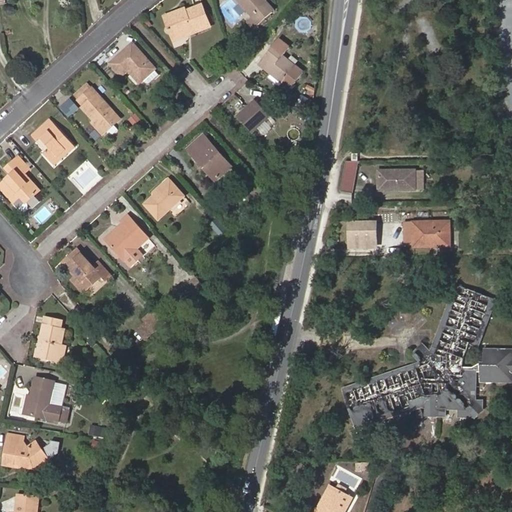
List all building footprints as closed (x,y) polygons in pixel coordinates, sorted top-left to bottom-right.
[(264,0),(240,0),(256,16),(261,11),(267,18),(272,14),(275,11),(269,4),(264,0)] [(272,2),(269,4),(275,11),(278,8),(272,2)] [(195,28),(211,21),(203,3),(188,10),(186,7),(166,16),(175,34),(194,26),(195,28)] [(261,25),(267,18),(261,11),(256,16),(250,21),(256,28),(261,25)] [(274,16),(272,14),(267,18),(261,25),(263,27),(274,16)] [(213,24),(211,21),(195,28),(194,26),(175,34),(177,40),(213,24)] [(278,74),(285,81),(288,83),(295,88),(308,72),(288,56),(294,47),(284,39),(264,64),(278,74)] [(137,64),(148,77),(160,66),(137,42),(115,62),(126,74),(132,68),(137,64)] [(144,81),(148,77),(137,64),(132,68),(144,81)] [(283,83),(285,81),(278,74),(275,77),(283,83)] [(79,94),(84,99),(97,87),(93,81),(79,94)] [(97,87),(84,99),(90,105),(88,107),(100,121),(102,119),(112,130),(126,117),(98,86),(97,87)] [(251,133),(271,116),(257,100),(238,117),(251,133)] [(140,112),(130,118),(135,127),(145,122),(140,112)] [(67,147),(70,150),(77,144),(58,123),(53,116),(47,121),(34,132),(40,140),(42,137),(50,146),(47,149),(45,150),(53,159),(67,147)] [(108,134),(112,130),(102,119),(100,121),(98,122),(108,134)] [(207,163),(221,178),(234,166),(207,135),(190,151),(203,166),(207,163)] [(40,140),(47,149),(50,146),(42,137),(40,140)] [(55,162),(70,150),(67,147),(53,159),(55,162)] [(27,200),(37,191),(26,179),(30,176),(25,171),(32,165),(22,154),(8,166),(13,172),(1,183),(14,199),(21,193),(27,200)] [(355,192),(359,162),(346,160),(342,190),(355,192)] [(217,182),(221,178),(207,163),(203,166),(217,182)] [(415,190),(415,171),(379,172),(379,191),(415,190)] [(26,179),(37,191),(40,188),(30,176),(26,179)] [(187,195),(171,177),(145,200),(161,218),(187,195)] [(27,205),(27,200),(21,193),(14,199),(11,201),(18,208),(22,209),(27,205)] [(120,230),(108,241),(124,259),(125,258),(138,247),(139,246),(149,238),(129,215),(122,221),(124,223),(118,228),(120,230)] [(227,230),(217,219),(211,224),(220,235),(227,230)] [(406,244),(414,243),(413,223),(405,223),(406,244)] [(413,223),(414,243),(437,243),(437,247),(451,247),(450,223),(413,223)] [(106,238),(108,241),(120,230),(118,228),(106,238)] [(131,265),(145,253),(139,246),(138,247),(125,258),(131,265)] [(76,278),(85,289),(101,275),(105,280),(112,274),(100,261),(94,265),(78,247),(64,260),(75,273),(78,277),(76,278)] [(82,291),(85,289),(76,278),(78,277),(75,273),(71,278),(82,291)] [(187,292),(193,299),(206,287),(197,276),(190,283),(193,287),(187,292)] [(184,289),(187,292),(193,287),(190,283),(184,289)] [(461,286),(457,285),(430,355),(433,359),(461,286)] [(475,346),(492,299),(461,286),(433,359),(427,364),(424,365),(344,393),(355,425),(411,406),(413,410),(417,408),(422,406),(425,405),(427,405),(426,416),(444,416),(444,407),(459,408),(459,416),(475,416),(484,409),(484,400),(476,400),(476,371),(480,371),(480,379),(509,379),(509,370),(511,370),(511,353),(509,354),(508,344),(486,345),(486,358),(481,359),(475,364),(464,365),(464,359),(470,344),(475,346)] [(495,300),(492,299),(475,346),(478,347),(495,300)] [(148,325),(155,333),(167,322),(155,308),(143,319),(148,325)] [(59,363),(63,345),(66,330),(46,325),(39,358),(59,363)] [(148,325),(139,333),(145,341),(155,333),(148,325)] [(68,346),(63,345),(59,363),(64,364),(68,346)] [(422,362),(424,365),(427,364),(433,359),(430,355),(425,350),(418,356),(422,362)] [(342,390),(344,393),(424,365),(422,362),(342,390)] [(37,378),(32,397),(28,416),(61,423),(64,409),(63,409),(50,406),(56,382),(37,378)] [(56,382),(50,406),(63,409),(68,384),(56,382)] [(28,416),(32,397),(28,396),(24,415),(28,416)] [(357,429),(413,410),(411,406),(355,425),(357,429)] [(422,406),(417,408),(420,416),(425,414),(422,406)] [(70,410),(64,409),(61,423),(67,424),(70,410)] [(92,424),(90,435),(105,438),(107,427),(92,424)] [(8,435),(7,443),(23,446),(23,445),(25,437),(8,435)] [(23,446),(7,443),(5,465),(25,467),(25,472),(34,473),(52,460),(37,440),(27,448),(23,445),(23,446)] [(61,453),(62,443),(52,442),(51,444),(44,450),(52,460),(61,453)] [(463,457),(463,442),(443,442),(443,457),(463,457)] [(342,492),(344,487),(335,482),(333,487),(342,492)] [(337,511),(335,510),(344,493),(342,492),(333,487),(330,486),(316,511),(337,511)] [(335,510),(337,511),(344,511),(352,497),(344,493),(335,510)] [(37,511),(39,498),(19,497),(17,511),(37,511)]
